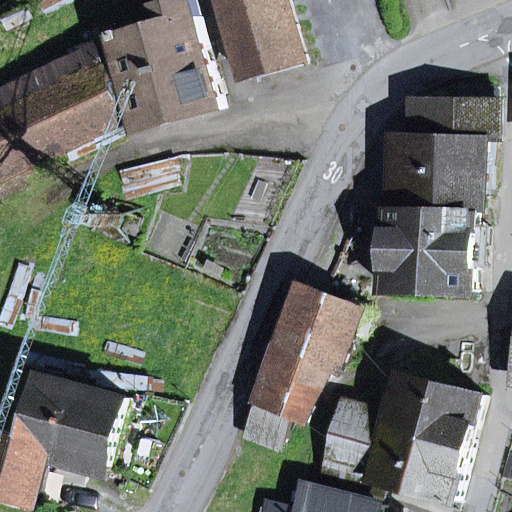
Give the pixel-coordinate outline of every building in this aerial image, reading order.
[(127,32),(119,34),(121,40),(143,118),(147,131),(228,108),(197,0),(164,10),(169,27),(129,39),(127,32)] [(227,0),(252,81),(312,64),(293,0),(227,0)] [(0,93),(0,96),(32,168),(143,118),(121,40),(119,34),(112,25),(91,34),(98,49),(0,93)] [(0,181),(32,168),(0,96),(0,181)] [(464,101),(420,101),(419,136),(462,139),(464,101)] [(462,139),(486,140),(502,141),(503,101),(464,101),(462,139)] [(419,136),(399,135),(398,165),(397,192),(484,200),(486,140),(462,139),(419,136)] [(392,292),(482,293),(483,249),(484,227),(484,200),(397,192),(392,292)] [(483,249),(494,249),(494,227),(484,227),(483,249)] [(365,312),(305,290),(283,350),(338,370),(342,372),(365,312)] [(262,406),(297,419),(310,424),(338,370),(283,350),(262,406)] [(116,467),(135,400),(48,375),(30,437),(0,428),(0,494),(41,506),(57,450),(116,467)] [(491,397),(410,376),(406,424),(478,445),(491,397)] [(252,432),(288,444),(297,419),(262,406),(252,432)] [(396,421),(349,407),(333,465),(382,476),(396,421)] [(390,498),(394,484),(464,503),(478,445),(406,424),(396,421),(382,476),(333,465),(327,481),(390,498)] [(270,511),(388,511),(389,508),(309,487),(303,511),(272,503),(270,511)]
